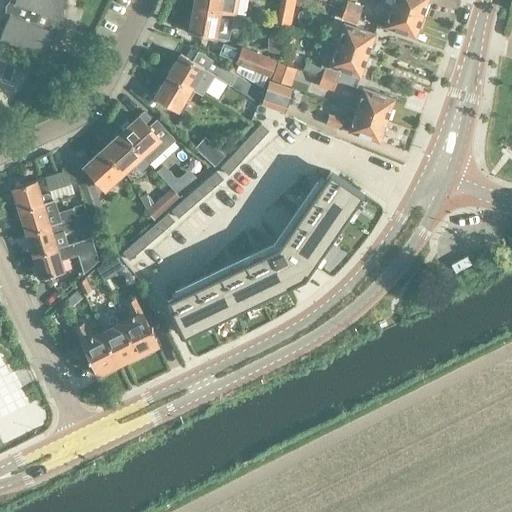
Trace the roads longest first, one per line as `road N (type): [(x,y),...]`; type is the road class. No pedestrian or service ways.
road 1 (secondary): [(90,444),(275,356),(353,307),(423,226),(446,182)]
road 2 (secondary): [(426,175),(373,260),(322,310),(83,431)]
road 3 (residential): [(0,152),(92,106),(142,0)]
